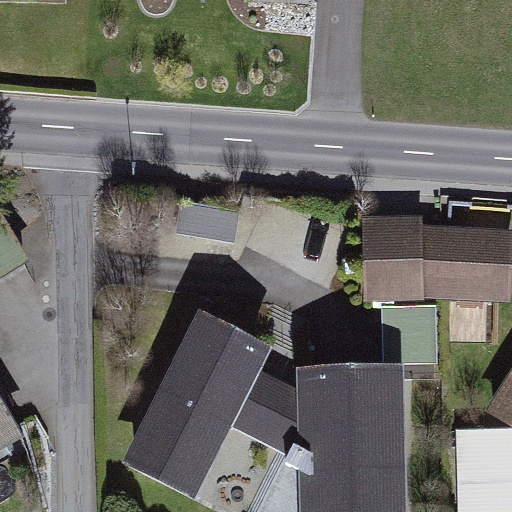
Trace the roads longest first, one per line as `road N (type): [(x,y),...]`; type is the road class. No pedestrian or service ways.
road 1 (tertiary): [(75,129),(511,159)]
road 2 (residential): [(90,511),(75,129)]
